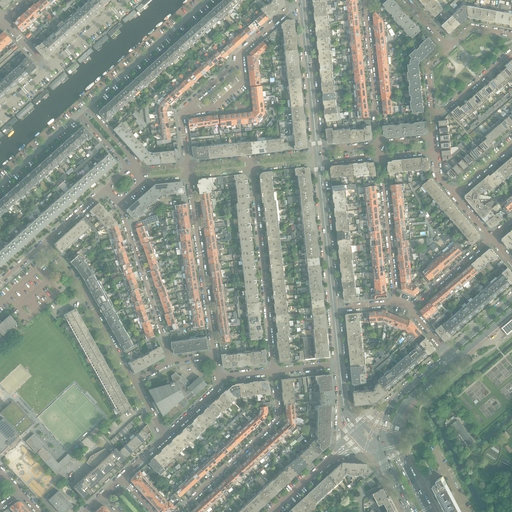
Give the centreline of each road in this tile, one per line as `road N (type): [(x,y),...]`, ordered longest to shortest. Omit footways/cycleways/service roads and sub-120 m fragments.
road 1 (residential): [(272,371),(252,168)]
road 2 (residential): [(178,511),(276,420),(272,371)]
road 3 (residential): [(188,174),(213,354)]
road 4 (residential): [(118,201),(170,362)]
road 5 (residential): [(132,382),(76,280),(44,242)]
road 6 (residential): [(86,106),(205,0)]
road 7 (residential): [(379,155),(394,303)]
road 8 (tertiary): [(333,308),(317,161)]
road 9 (tertiary): [(317,152),(301,6)]
road 10 (residential): [(366,0),(378,143)]
